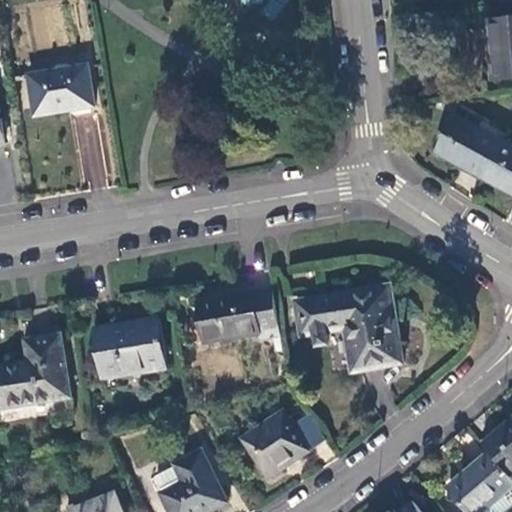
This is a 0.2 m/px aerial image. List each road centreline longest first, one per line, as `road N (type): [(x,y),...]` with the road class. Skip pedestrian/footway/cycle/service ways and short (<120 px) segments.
road 1 (tertiary): [(374,183),(0,251)]
road 2 (residential): [(304,511),(401,445),(511,343)]
road 3 (tertiary): [(374,183),(355,0)]
road 4 (tertiary): [(511,269),(374,183)]
